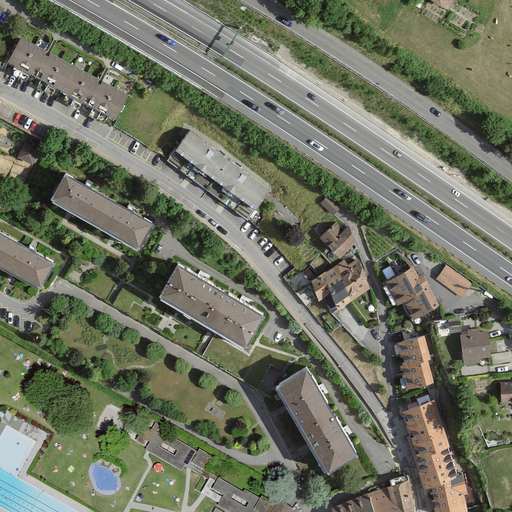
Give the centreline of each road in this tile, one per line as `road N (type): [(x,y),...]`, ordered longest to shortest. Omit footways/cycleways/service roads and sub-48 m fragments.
road 1 (residential): [(0,88),(229,229),(360,381),(408,463),(420,511)]
road 2 (motorway): [(88,0),(253,100),(511,276)]
road 3 (motorway): [(511,237),(149,0)]
road 4 (tertiary): [(248,0),(511,174)]
